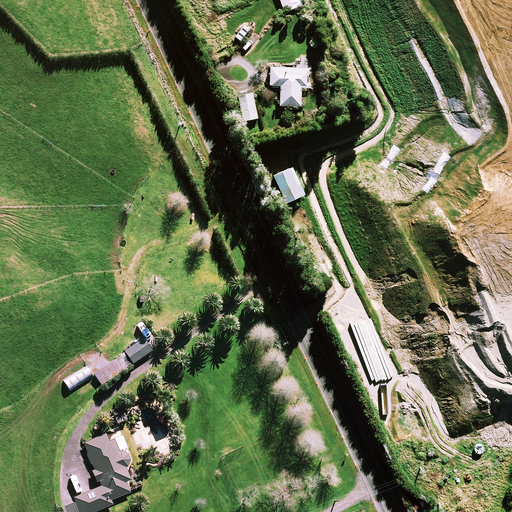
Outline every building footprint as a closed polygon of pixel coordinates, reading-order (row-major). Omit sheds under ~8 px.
[(302,6),(299,0),(279,0),(285,13),(302,6)] [(251,30),(245,25),(236,37),(242,42),(251,30)] [(293,63),(293,68),(271,67),(271,85),(281,86),(281,105),(302,106),(303,85),(308,86),(308,70),(313,71),(313,67),(311,67),(311,61),(307,55),(301,55),(301,60),(296,60),(296,63),(293,63)] [(259,118),(253,93),(239,96),(244,121),(259,118)] [(150,351),(142,340),(124,352),(132,363),(150,351)] [(129,366),(122,355),(94,375),(101,385),(129,366)] [(92,377),(86,368),(63,382),(69,391),(92,377)] [(125,420),(121,409),(112,412),(117,423),(125,420)] [(108,442),(105,434),(82,443),(93,470),(91,471),(98,487),(73,497),(75,502),(64,507),(65,511),(91,511),(114,503),(112,499),(129,493),(125,481),(129,480),(124,467),(130,464),(126,453),(120,455),(114,440),(108,442)]
